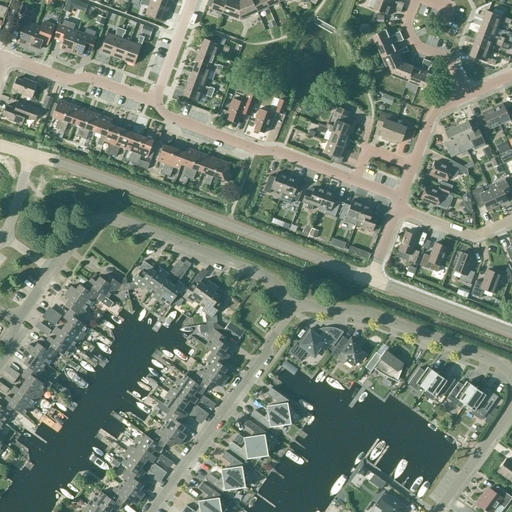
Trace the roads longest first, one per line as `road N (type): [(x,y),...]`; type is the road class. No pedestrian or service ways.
road 1 (unclassified): [(370,279),(29,154)]
road 2 (residential): [(296,302),(261,274),(114,218),(86,224),(52,271)]
road 3 (residential): [(150,511),(296,302)]
road 4 (residential): [(511,378),(500,364),(369,314),(296,302)]
road 5 (residential): [(354,180),(168,116),(153,101)]
road 6 (residential): [(153,101),(4,56)]
road 7 (unclassified): [(511,333),(370,279)]
road 8 (residential): [(436,511),(511,405)]
road 9 (residential): [(465,96),(448,58),(416,46),(405,24),(414,0)]
road 10 (residential): [(396,208),(469,235),(511,219)]
